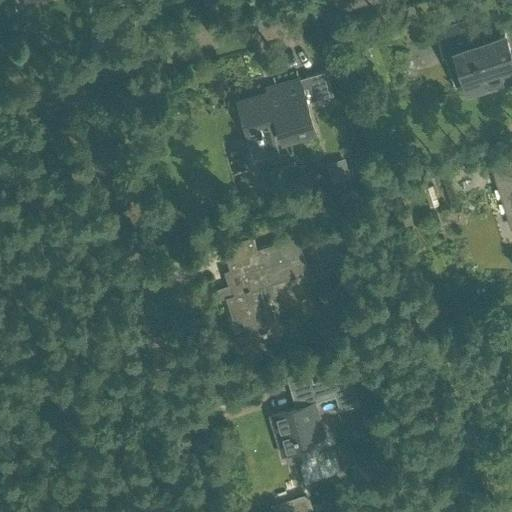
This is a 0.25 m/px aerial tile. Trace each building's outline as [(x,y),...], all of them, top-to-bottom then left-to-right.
[(29,0),(6,17),(19,35),(45,16),(33,0),(29,0)] [(446,28),(466,93),(511,79),(511,57),(498,11),(446,28)] [(267,93),(237,102),(247,137),(278,127),(282,141),(314,132),(306,102),(333,94),(325,70),(266,88),(267,93)] [(511,161),(494,167),(511,225),(511,224),(511,161)] [(393,213),(399,235),(412,231),(406,209),(393,213)] [(252,236),(221,245),(229,268),(223,270),(230,295),(224,296),(232,321),(240,321),(246,337),(278,327),(270,303),(263,304),(258,288),(309,272),(297,234),(255,247),(252,236)] [(436,346),(442,368),(453,365),(447,342),(436,346)] [(295,408),(270,416),(282,455),(299,449),(297,444),(324,435),(314,402),(337,395),(331,376),(308,383),(307,383),(313,402),(295,408)] [(286,390),(307,387),(306,377),(285,380),(286,390)]
